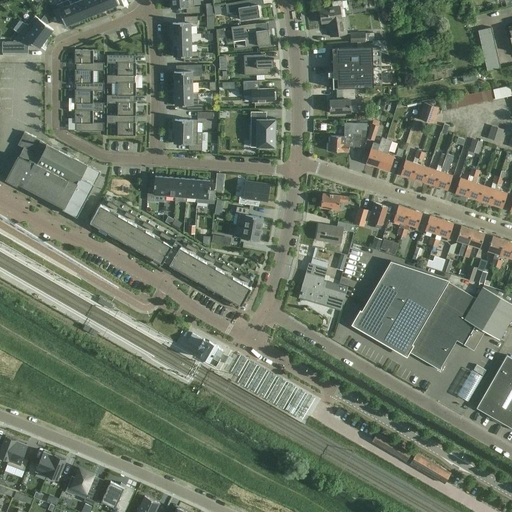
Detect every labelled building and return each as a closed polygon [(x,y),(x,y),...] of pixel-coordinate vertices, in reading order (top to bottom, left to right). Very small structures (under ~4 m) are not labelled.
[(67,0),(57,4),(58,7),(63,20),(65,26),(76,21),(69,4),(67,0)] [(70,4),(69,4),(76,21),(87,17),(80,0),(70,4)] [(92,0),(80,0),(87,17),(97,13),(92,0)] [(104,0),(92,0),(97,13),(108,8),(104,0)] [(117,0),(104,0),(108,8),(119,4),(117,0)] [(199,12),(199,6),(194,6),(193,0),(170,0),(171,8),(186,7),(186,13),(199,12)] [(250,0),(244,0),(226,3),(228,13),(240,11),(241,21),(260,18),(258,6),(252,7),(251,1),(250,0)] [(333,8),(320,9),(322,23),(329,22),(331,36),(334,35),(347,34),(345,18),(342,18),(340,10),(343,9),(342,0),(332,2),(333,8)] [(58,7),(52,10),(57,23),(63,20),(58,7)] [(35,16),(28,25),(46,38),(53,29),(35,16)] [(191,23),(198,22),(197,16),(184,16),(184,22),(172,23),(173,34),(191,33),(191,23)] [(12,41),(2,41),(2,53),(28,53),(28,44),(30,42),(39,48),(46,39),(27,25),(28,25),(26,23),(19,33),(24,37),(21,41),(12,41)] [(119,28),(122,36),(133,32),(129,24),(119,28)] [(256,24),(232,28),(234,41),(246,39),(247,48),(271,44),(270,35),(270,34),(269,30),(257,32),(256,24)] [(351,41),(365,40),(365,32),(351,33),(351,41)] [(191,45),(191,33),(173,34),(173,46),(191,45)] [(484,36),(479,37),(481,42),(494,39),(493,34),(489,35),(484,36)] [(494,39),(481,42),(482,48),(495,45),(494,39)] [(184,62),(199,61),(198,51),(192,52),(191,45),(173,46),(174,56),(184,56),(184,62)] [(495,45),(482,48),(483,53),(497,50),(495,45)] [(333,72),(328,72),(328,77),(333,77),(333,88),(342,88),(355,87),(374,86),(373,72),(372,46),(332,48),(333,72)] [(93,49),(74,49),(74,63),(75,63),(75,69),(92,69),(92,70),(103,70),(103,62),(92,62),(93,49)] [(497,50),(483,53),(484,59),(498,56),(497,50)] [(135,54),(107,54),(107,63),(118,63),(118,74),(118,75),(135,75),(136,75),(136,62),(135,62),(135,54)] [(273,58),(264,58),(264,55),(244,55),(244,75),(271,74),(271,67),(274,67),(273,58)] [(498,56),(484,59),(485,64),(499,61),(498,56)] [(499,61),(485,64),(487,71),(500,68),(499,61)] [(186,65),(186,71),(174,71),(174,83),(193,82),(193,75),(201,75),(201,64),(186,65)] [(92,82),(92,70),(92,69),(75,69),(74,69),(74,83),(75,83),(75,89),(92,89),(92,90),(103,90),(103,82),(92,82)] [(464,82),(477,80),(475,73),(462,76),(464,82)] [(107,83),(118,83),(117,94),(117,95),(135,95),(136,95),(136,82),(135,82),(135,75),(118,75),(118,74),(107,74),(107,83)] [(259,80),(243,81),(244,95),(252,95),(252,102),(274,101),(273,99),(275,99),(275,92),(273,92),(273,88),(259,88),(259,80)] [(175,94),(193,93),(193,82),(174,83),(175,94)] [(342,99),(330,100),(331,113),(339,113),(339,112),(350,111),(354,111),(354,112),(354,111),(358,111),(357,100),(355,100),(355,87),(342,88),(342,99)] [(74,103),(75,103),(75,109),(92,109),(92,110),(103,110),(103,102),(92,102),(92,90),(92,89),(75,89),(74,89),(74,103)] [(175,105),(190,104),(190,111),(203,110),(203,103),(199,104),(198,93),(193,93),(175,94),(175,105)] [(107,94),(107,103),(117,103),(117,114),(117,115),(135,115),(136,115),(136,102),(135,102),(135,95),(117,95),(117,94),(107,94)] [(419,118),(433,123),(438,107),(424,102),(419,118)] [(103,130),(103,122),(92,122),(92,110),(92,109),(75,109),(74,109),(74,123),(75,123),(75,130),(103,130)] [(257,147),(275,148),(277,120),(268,120),(268,113),(253,112),(252,134),(258,134),(257,147)] [(136,122),(135,122),(135,115),(117,115),(117,114),(107,114),(107,123),(117,123),(117,135),(136,135),(136,122)] [(174,125),(174,131),(182,131),(197,132),(198,120),(178,119),(175,119),(174,125)] [(345,152),(345,151),(349,152),(349,145),(351,146),(360,147),(361,137),(366,137),(366,130),(367,123),(345,123),(344,136),(330,135),(330,143),(329,142),(328,151),(345,152)] [(444,123),(441,132),(446,134),(449,125),(444,123)] [(493,139),(497,128),(491,126),(487,137),(493,139)] [(371,127),(367,141),(373,143),(377,129),(371,127)] [(493,139),(499,141),(503,129),(497,128),(493,139)] [(24,131),(23,132),(17,144),(23,147),(19,156),(6,179),(17,184),(18,183),(64,206),(62,208),(77,216),(100,170),(24,131)] [(174,131),(174,143),(189,143),(189,149),(189,150),(201,150),(202,144),(197,144),(197,139),(197,132),(174,131)] [(370,152),(367,162),(378,166),(386,139),(382,138),(378,149),(372,147),(370,152)] [(478,153),(482,142),(472,138),(468,150),(478,153)] [(391,141),(386,139),(378,166),(389,170),(394,155),(388,153),(391,141)] [(399,143),(395,155),(401,157),(405,145),(399,143)] [(417,163),(418,159),(421,151),(416,149),(413,162),(405,159),(400,174),(412,178),(417,163)] [(440,171),(446,154),(441,153),(436,169),(429,167),(424,182),(435,185),(440,171)] [(446,154),(440,171),(441,171),(446,172),(446,170),(447,170),(453,156),(446,153),(446,154)] [(424,182),(429,167),(417,163),(412,178),(424,182)] [(467,196),(476,169),(471,167),(467,180),(460,177),(455,192),(467,196)] [(483,185),(476,183),(478,178),(481,170),(476,169),(467,196),(478,200),(483,185)] [(507,193),(500,190),(501,185),(502,185),(506,172),(501,170),(499,176),(490,203),(502,207),(507,193)] [(447,189),(452,175),(446,172),(441,171),(440,171),(435,185),(447,189)] [(217,172),(216,181),(224,181),(225,174),(225,173),(217,172)] [(490,203),(499,176),(494,175),(492,182),(491,187),(483,185),(478,200),(490,203)] [(148,187),(147,200),(153,201),(164,201),(165,195),(166,177),(155,176),(154,188),(148,187)] [(166,177),(165,195),(175,195),(177,177),(166,177)] [(175,195),(175,200),(186,201),(186,196),(188,178),(177,177),(175,195)] [(188,178),(186,196),(187,196),(197,197),(198,179),(188,178)] [(197,197),(197,202),(208,202),(215,203),(216,192),(209,191),(210,180),(198,179),(197,197)] [(239,196),(239,203),(258,205),(259,199),(267,201),(269,184),(246,181),(243,197),(239,196)] [(347,202),(348,196),(322,194),(321,207),(338,209),(339,201),(347,202)] [(160,266),(175,240),(176,239),(105,199),(102,205),(101,204),(90,221),(92,222),(89,227),(160,267),(160,266)] [(375,227),(380,229),(388,206),(374,202),(371,211),(368,220),(376,223),(375,227)] [(403,229),(410,208),(398,205),(393,219),(400,221),(397,234),(401,235),(403,229)] [(237,206),(235,213),(238,213),(236,224),(261,229),(263,217),(248,215),(249,208),(237,206)] [(358,207),(353,223),(364,226),(366,219),(368,220),(371,211),(358,207)] [(410,208),(405,223),(417,227),(422,212),(410,208)] [(437,233),(441,219),(429,215),(425,229),(437,233)] [(437,247),(441,235),(448,237),(453,223),(441,219),(437,233),(435,238),(433,246),(437,247)] [(340,243),(342,230),(354,232),(355,224),(338,220),(337,227),(318,224),(316,239),(340,243)] [(186,222),(186,231),(194,231),(194,222),(186,222)] [(236,224),(234,236),(259,241),(261,229),(236,224)] [(473,229),(461,225),(456,240),(462,242),(458,254),(464,256),(473,229)] [(485,233),(473,229),(464,256),(469,257),(473,245),(480,248),(485,233)] [(212,233),(211,239),(224,241),(225,234),(212,233)] [(421,242),(423,235),(418,233),(415,240),(421,242)] [(499,254),(504,239),(492,235),(487,250),(495,252),(491,265),(496,266),(498,259),(499,254)] [(371,247),(378,249),(381,240),(375,237),(371,247)] [(386,250),(389,240),(383,238),(380,248),(386,250)] [(511,241),(504,239),(499,254),(511,258),(511,255),(511,241)] [(175,240),(160,266),(167,270),(167,268),(181,243),(175,240)] [(183,240),(181,243),(167,268),(237,308),(240,304),(241,305),(251,287),(250,286),(253,280),(183,240)] [(419,261),(423,248),(416,246),(412,258),(419,261)] [(342,271),(347,255),(341,253),(336,268),(342,271)] [(479,256),(476,265),(485,267),(487,258),(479,256)] [(441,270),(444,260),(434,257),(433,262),(428,260),(426,265),(441,270)] [(449,272),(453,260),(446,258),(442,270),(449,272)] [(391,261),(354,325),(405,354),(409,348),(441,367),(457,340),(474,350),(485,331),(499,339),(511,317),(511,293),(484,284),(476,298),(447,282),(448,280),(391,261)] [(303,286),(300,297),(339,308),(344,292),(324,286),(326,282),(322,280),(325,268),(318,266),(310,264),(307,273),(317,276),(315,282),(317,282),(315,290),(303,286)] [(477,267),(470,265),(465,278),(473,280),(477,267)] [(487,272),(478,269),(474,281),(483,284),(487,272)] [(202,354),(201,353),(201,355),(209,359),(209,361),(215,365),(219,359),(218,358),(222,350),(217,347),(218,346),(209,340),(208,341),(203,339),(192,333),(188,341),(199,347),(198,347),(204,350),(202,354)] [(511,428),(511,357),(507,354),(476,407),(488,414),(487,415),(492,419),(498,422),(504,424),(511,428)] [(477,365),(474,370),(483,375),(486,371),(477,365)] [(451,374),(445,387),(467,398),(474,385),(451,374)] [(406,460),(411,453),(376,432),(372,440),(406,460)] [(6,435),(0,449),(0,458),(7,461),(8,462),(17,439),(6,435)] [(8,462),(7,464),(25,471),(29,459),(23,457),(28,444),(18,440),(17,439),(8,462)] [(44,450),(36,470),(47,474),(55,454),(54,454),(55,454),(44,450)] [(444,483),(450,472),(416,452),(410,462),(444,483)] [(55,454),(47,474),(58,479),(66,459),(55,454)] [(72,476),(65,491),(66,491),(67,490),(85,498),(84,500),(93,504),(99,490),(88,486),(93,475),(94,473),(80,468),(75,477),(72,476)] [(111,481),(102,501),(114,507),(111,511),(124,511),(129,502),(119,497),(124,487),(120,485),(119,485),(111,481)] [(15,491),(13,497),(23,501),(26,495),(15,491)] [(144,495),(136,511),(155,511),(160,503),(144,495)]
